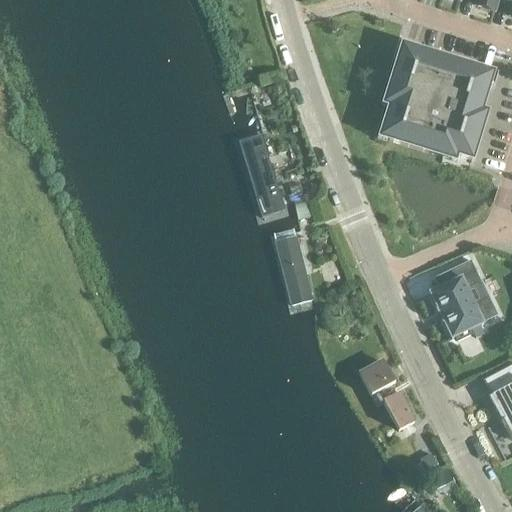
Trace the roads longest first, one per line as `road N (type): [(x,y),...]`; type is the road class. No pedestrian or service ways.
road 1 (unclassified): [(378,281),(307,97),(281,0)]
road 2 (unclassified): [(493,511),(378,281)]
road 3 (residential): [(511,42),(376,0)]
road 4 (residential): [(495,232),(378,281)]
